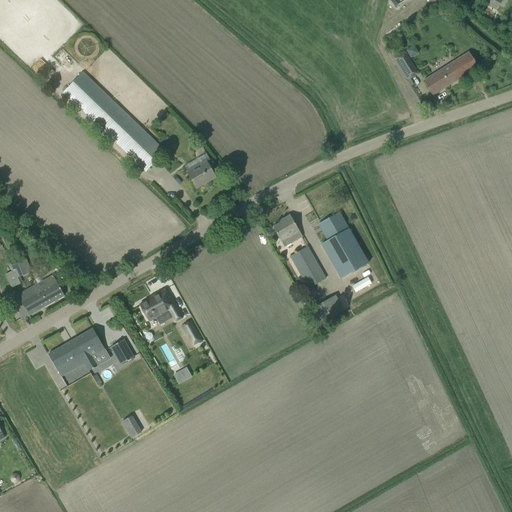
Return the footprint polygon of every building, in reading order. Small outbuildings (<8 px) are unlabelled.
[(394,59),(408,80),(419,74),(405,52),(394,59)] [(423,81),(432,96),(478,67),(469,53),(423,81)] [(63,92),(145,171),(165,150),(83,71),(63,92)] [(187,173),(196,188),(215,177),(206,162),(187,173)] [(333,240),(322,246),(342,280),(370,264),(340,214),(324,224),(333,240)] [(273,227),(284,247),(301,237),(289,216),(283,220),(284,221),(273,227)] [(290,257),(308,288),(325,279),(307,247),(290,257)] [(12,271),(6,274),(9,281),(10,280),(16,278),(31,271),(27,259),(10,267),(12,271)] [(191,276),(180,281),(189,297),(198,292),(202,300),(211,295),(206,286),(212,283),(204,269),(191,277),(191,276)] [(14,304),(22,319),(64,296),(53,276),(39,284),(38,283),(34,285),(35,286),(17,296),(20,300),(14,304)] [(356,292),(372,283),(368,277),(353,286),(356,292)] [(152,298),(139,305),(148,321),(155,317),(156,318),(169,311),(175,322),(183,318),(170,296),(169,297),(165,289),(151,297),(152,298)] [(310,310),(319,325),(344,311),(335,295),(310,310)] [(190,321),(181,326),(192,347),(202,341),(190,321)] [(93,329),(70,342),(83,364),(84,363),(89,371),(98,366),(93,358),(105,351),(93,329)] [(116,357),(122,354),(126,362),(133,358),(123,340),(111,347),(116,357)] [(83,364),(70,342),(48,355),(61,377),(62,376),(60,374),(72,367),(73,369),(83,364)] [(167,344),(161,347),(170,367),(177,364),(167,344)] [(189,366),(175,374),(180,384),(194,377),(189,366)] [(122,422),(131,438),(140,433),(131,417),(122,422)]
